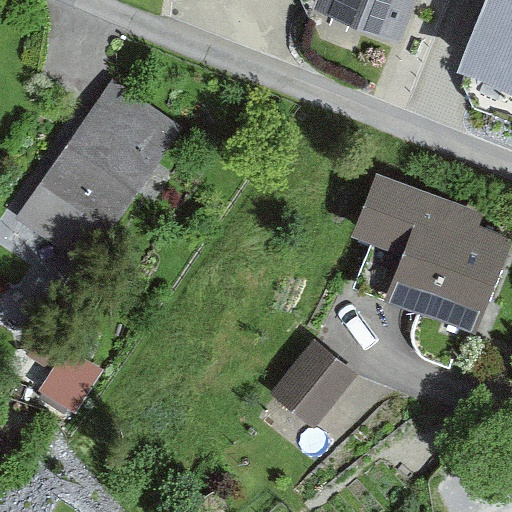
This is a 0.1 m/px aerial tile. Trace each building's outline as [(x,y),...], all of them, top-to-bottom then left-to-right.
[(319,0),(315,13),(397,46),(414,0),(319,0)] [(511,0),(481,0),(458,58),(511,80),(511,0)] [(113,83),(40,184),(108,232),(181,131),(113,83)] [(481,217),(374,175),(349,237),(400,257),(381,305),(478,343),(511,255),(511,245),(476,231),(481,217)] [(53,367),(40,388),(71,408),(97,367),(43,332),(30,352),(53,367)] [(274,390),(318,426),(358,376),(315,341),(274,390)]
